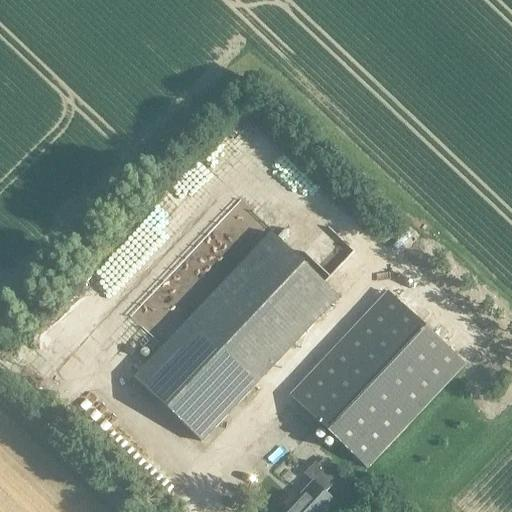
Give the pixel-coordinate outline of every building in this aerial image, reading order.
[(132,379),(199,442),(336,297),(269,233),(132,379)] [(290,398),(366,469),(464,365),(389,294),(290,398)] [(324,459),(317,466),(333,482),(340,474),(324,459)] [(324,511),(334,503),(323,493),(333,482),(317,466),(313,462),(302,474),(311,482),(282,511),(324,511)] [(413,511),(416,510),(404,501),(396,511),(413,511)]
